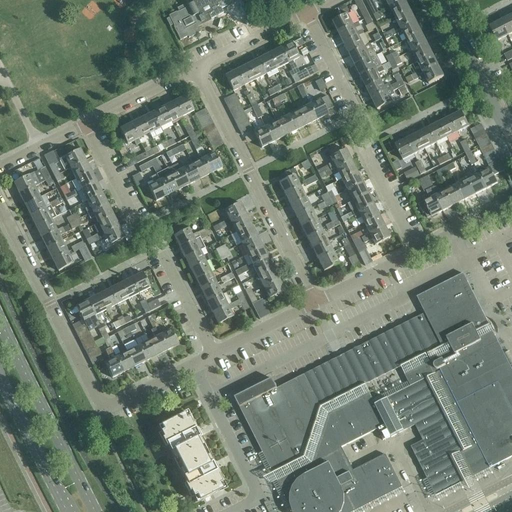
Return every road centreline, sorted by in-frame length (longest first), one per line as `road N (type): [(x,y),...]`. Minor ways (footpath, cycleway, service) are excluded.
road 1 (residential): [(212,354),(121,402),(99,400),(0,204)]
road 2 (residential): [(197,68),(313,301)]
road 3 (secondary): [(94,511),(0,326)]
road 4 (secondary): [(0,372),(65,511)]
road 5 (residential): [(438,0),(504,129)]
road 6 (residential): [(86,123),(197,68)]
road 7 (residential): [(197,68),(306,11)]
